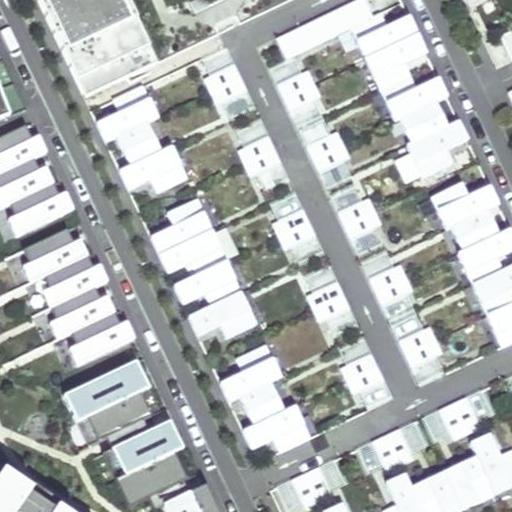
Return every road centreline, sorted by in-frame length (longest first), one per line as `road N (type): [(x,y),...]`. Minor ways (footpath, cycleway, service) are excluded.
road 1 (residential): [(6,0),(236,488)]
road 2 (residential): [(411,404),(233,41),(329,0)]
road 3 (residential): [(411,404),(236,488)]
